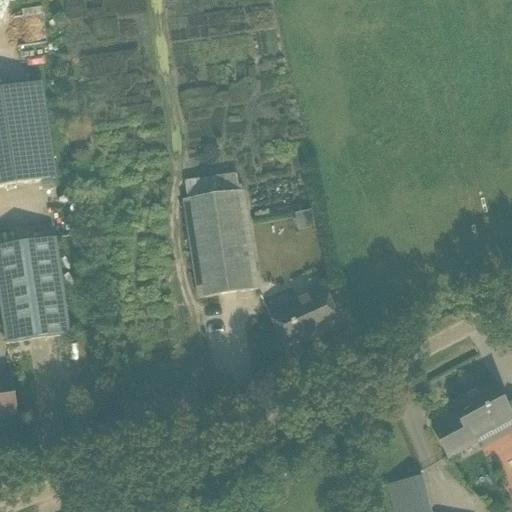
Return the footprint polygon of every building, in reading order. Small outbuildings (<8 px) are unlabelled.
[(0,90),(0,188),(57,180),(43,84),(0,90)] [(258,291),(255,271),(244,192),(182,200),(198,300),(258,291)] [(0,305),(6,345),(69,335),(56,241),(0,248),(0,305)] [(313,336),(315,340),(341,328),(324,288),(268,313),(284,350),(313,336)] [(0,418),(17,416),(11,376),(0,378),(0,418)] [(456,416),(432,429),(448,459),(477,443),(473,436),(511,415),(493,382),(450,406),(456,416)]
